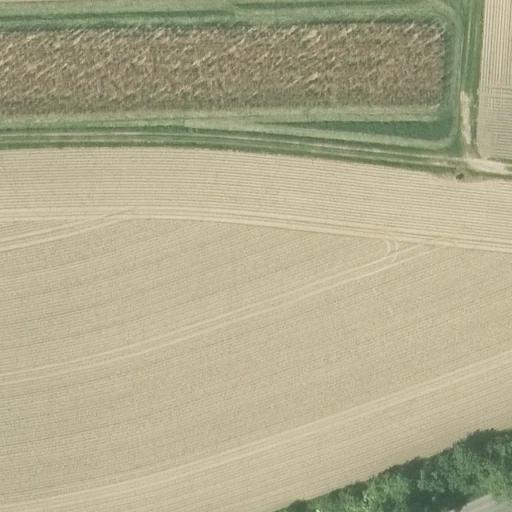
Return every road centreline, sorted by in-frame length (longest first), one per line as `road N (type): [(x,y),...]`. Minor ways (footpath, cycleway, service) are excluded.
road 1 (track): [(511,173),(164,141),(0,144)]
road 2 (track): [(460,168),(470,0)]
